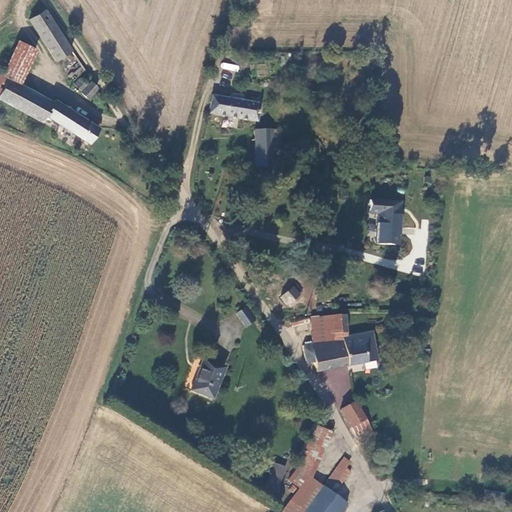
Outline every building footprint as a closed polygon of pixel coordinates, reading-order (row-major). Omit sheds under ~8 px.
[(29,20),(55,61),(72,50),(46,9),(29,20)] [(17,41),(1,74),(19,84),(35,50),(17,41)] [(221,69),(238,71),(239,65),(222,63),(221,69)] [(0,99),(30,116),(41,96),(19,84),(1,74),(0,73),(0,99)] [(91,78),(90,77),(89,76),(88,76),(87,76),(86,76),(85,76),(84,77),(83,78),(83,79),(83,80),(80,78),(74,85),(81,91),(87,85),(86,84),(87,84),(88,83),(89,83),(90,82),(91,80),(91,79),(91,78)] [(87,99),(97,88),(91,82),(81,93),(87,99)] [(52,102),(41,96),(30,116),(41,122),(45,115),(44,115),(52,102)] [(214,96),(210,115),(255,122),(258,103),(214,96)] [(98,128),(54,100),(52,102),(44,115),(45,115),(89,143),(98,128)] [(272,161),(271,131),(254,131),(255,170),(265,167),(268,166),(267,162),(272,161)] [(398,245),(400,203),(370,202),(369,215),(376,215),(375,244),(398,245)] [(292,287),(280,296),(286,304),(298,295),(292,287)] [(246,306),(236,314),(246,327),(256,320),(246,306)] [(344,316),(329,317),(331,334),(345,335),(344,316)] [(345,335),(331,334),(329,317),(314,318),(316,342),(346,337),(345,335)] [(370,332),(346,337),(316,342),(309,343),(312,359),(315,372),(375,361),(370,332)] [(312,359),(309,343),(301,345),(305,361),(312,359)] [(224,368),(202,360),(190,390),(212,399),(224,368)] [(352,402),(347,369),(327,372),(332,405),(352,402)] [(340,416),(351,433),(366,422),(356,406),(340,416)] [(338,511),(345,504),(310,479),(330,432),(312,426),(294,467),(296,469),(288,480),(299,488),(282,511),(338,511)] [(271,463),(265,483),(277,486),(283,467),(271,463)] [(277,486),(265,483),(261,498),(273,502),(277,486)]
